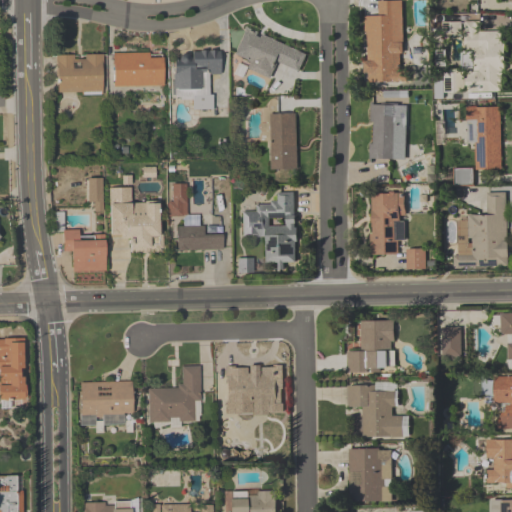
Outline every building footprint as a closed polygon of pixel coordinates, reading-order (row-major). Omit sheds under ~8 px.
[(403,83),(403,2),(379,2),(379,16),(364,16),(365,83),(403,83)] [(466,93),(505,93),(505,32),(478,32),(478,22),(466,23),(466,93)] [(308,54),(246,27),(234,55),(250,62),(248,69),(272,79),(278,64),(300,73),(308,54)] [(112,88),(164,88),(164,53),(112,53),(112,88)] [(220,75),(220,53),(173,53),(173,100),(192,100),(193,110),(212,110),(211,75),(220,75)] [(103,94),(103,55),(56,55),(56,94),(103,94)] [(407,160),(407,105),(370,105),(370,160),(407,160)] [(501,171),(501,107),(467,108),(468,144),(477,144),(477,171),(501,171)] [(297,114),(270,114),(270,171),(297,171),(297,114)] [(160,253),(159,198),(133,199),(133,188),(108,188),(109,239),(129,239),(129,253),(160,253)] [(455,269),(508,268),(508,192),(487,192),(487,215),(467,215),(467,243),(455,243),(455,269)] [(298,263),(297,193),(277,193),(277,204),(255,204),(255,212),(241,212),(242,238),(265,237),(266,265),(284,265),(284,263),(298,263)] [(370,255),(397,255),(397,245),(405,245),(405,193),(370,193),(370,255)] [(223,251),(223,235),(202,235),(202,216),(183,215),(184,194),(168,194),(168,216),(183,216),(183,226),(176,226),(176,251),(223,251)] [(72,272),(105,272),(105,238),(80,239),(80,230),(62,230),(62,251),(72,251),(72,272)] [(406,271),(427,271),(427,250),(406,250),(406,271)] [(252,259),(238,259),(238,274),(252,274),(252,259)] [(502,315),(511,314),(511,359),(509,360),(508,335),(502,335),(502,315)] [(361,321),(394,320),(395,367),(380,368),(380,372),(348,372),(347,352),(361,352),(361,321)] [(442,328),(459,327),(461,357),(443,357),(442,328)] [(0,338),(23,338),(24,400),(0,400),(0,338)] [(147,389),(181,388),(181,367),(199,366),(201,422),(148,422),(147,389)] [(226,374),(275,372),(277,404),(227,405),(226,374)] [(494,377),(511,376),(511,427),(498,428),(498,416),(506,411),(507,403),(495,403),(494,377)] [(80,383),(131,381),(133,413),(81,415),(80,383)] [(348,385),(376,384),(374,390),(393,390),(403,437),(363,437),(363,408),(347,408),(348,385)] [(487,438),(511,438),(511,487),(506,488),(505,483),(487,483),(487,438)] [(348,450),(389,450),(392,502),(350,502),(348,450)] [(0,511),(0,477),(21,476),(21,511),(0,511)] [(229,511),(229,499),(256,492),(276,492),(276,511),(229,511)] [(491,511),(491,499),(511,499),(511,511),(491,511)] [(84,511),(84,502),(113,503),(113,508),(129,509),(129,511),(84,511)]
